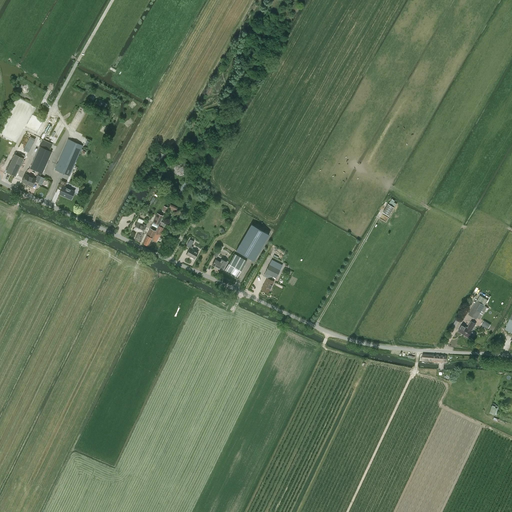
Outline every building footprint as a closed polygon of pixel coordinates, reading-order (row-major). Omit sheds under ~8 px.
[(124,124),(127,128),(132,123),(129,119),(124,124)] [(29,136),(22,150),(27,152),(34,139),(29,136)] [(69,176),(83,145),(68,139),(55,170),(69,176)] [(42,140),(39,146),(49,150),(52,145),(42,140)] [(15,154),(6,172),(16,176),(24,158),(15,154)] [(31,164),(30,167),(42,173),(44,169),(31,164)] [(37,175),(36,178),(32,176),(33,175),(29,173),(28,174),(26,173),(22,182),(32,186),(34,181),(38,183),(41,176),(37,175)] [(71,199),(74,191),(64,187),(66,182),(61,180),(58,189),(61,190),(59,194),(71,199)] [(389,216),(394,207),(388,204),(383,212),(389,216)] [(157,214),(153,222),(159,225),(163,217),(157,214)] [(161,221),(159,226),(153,238),(152,238),(147,235),(143,243),(148,245),(151,239),(156,242),(159,235),(161,235),(164,228),(166,224),(161,221)] [(145,226),(137,222),(133,229),(139,231),(135,239),(140,242),(144,234),(142,233),(145,226)] [(251,224),(236,250),(254,260),(269,234),(251,224)] [(150,228),(147,235),(152,238),(155,231),(150,228)] [(186,245),(190,247),(186,254),(194,259),(198,252),(192,249),(193,247),(191,246),(194,241),(190,239),(186,245)] [(216,257),(222,247),(220,245),(214,256),(216,257)] [(246,261),(234,254),(232,257),(225,270),(237,277),(246,261)] [(221,270),(226,262),(222,259),(220,262),(215,259),(212,265),(221,270)] [(267,278),(261,289),(268,293),(274,281),(271,280),(274,276),(276,277),(280,270),(269,265),(265,272),(269,274),(267,278)] [(487,307),(485,305),(488,300),(480,295),(469,314),(476,319),(477,318),(479,319),(487,307)] [(462,325),(458,331),(468,337),(469,336),(470,337),(471,337),(472,337),(473,336),(474,335),(474,334),(473,333),(473,332),(472,332),(472,331),(471,330),(475,324),(471,321),(467,328),(462,325)] [(445,362),(446,356),(436,355),(423,354),(422,360),(435,361),(445,362)]
